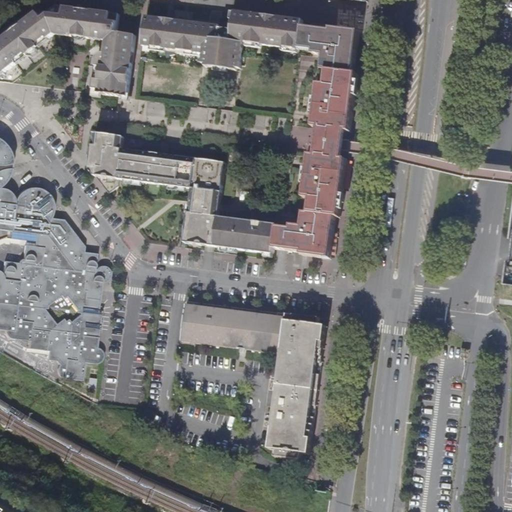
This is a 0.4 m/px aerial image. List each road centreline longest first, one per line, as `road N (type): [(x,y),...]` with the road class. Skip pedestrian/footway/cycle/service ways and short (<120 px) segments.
road 1 (residential): [(0,107),(126,262),(339,295)]
road 2 (secondary): [(399,305),(441,0)]
road 3 (secondary): [(415,0),(374,301)]
road 4 (residential): [(377,0),(339,295)]
road 5 (residential): [(339,295),(321,473),(346,486)]
road 6 (secondary): [(378,511),(399,305)]
road 7 (secondary): [(374,301),(346,486)]
road 8 (unclassified): [(511,24),(490,185)]
